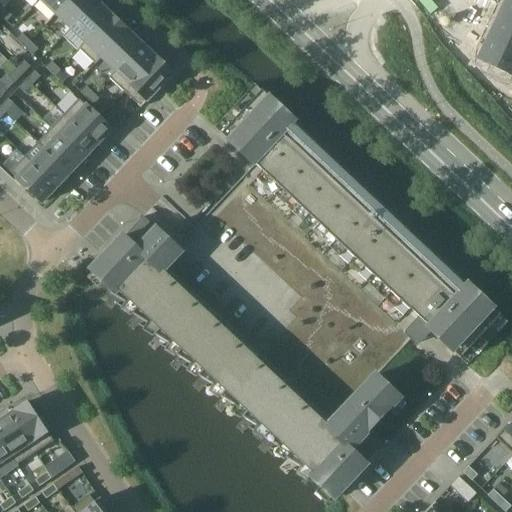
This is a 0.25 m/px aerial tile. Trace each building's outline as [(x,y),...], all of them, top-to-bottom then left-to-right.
[(40,0),(56,15),(69,0),(40,0)] [(94,0),(69,0),(56,15),(71,29),(96,2),(94,0)] [(511,3),(507,1),(498,20),(511,26),(511,3)] [(96,2),(71,29),(85,42),(85,43),(111,16),(96,2)] [(12,16),(4,8),(0,12),(0,16),(6,22),(12,16)] [(85,42),(78,49),(95,65),(102,58),(101,58),(127,30),(111,16),(85,43),(85,42)] [(511,26),(498,20),(489,40),(511,50),(511,26)] [(127,30),(101,58),(102,58),(115,71),(116,72),(142,45),(127,30)] [(22,34),(16,40),(24,48),(30,42),(22,34)] [(511,50),(489,40),(479,61),(497,69),(495,73),(511,81),(511,50)] [(38,50),(30,42),(24,48),(33,56),(38,50)] [(115,71),(109,78),(124,93),(156,59),(142,45),(116,72),(115,71)] [(156,59),(124,93),(140,108),(173,74),(156,59)] [(24,61),(16,70),(22,76),(30,67),(24,61)] [(51,62),(46,68),(54,76),(60,70),(51,62)] [(14,84),(22,76),(16,70),(8,78),(14,84)] [(68,78),(60,70),(54,76),(62,84),(68,78)] [(34,71),(26,80),(32,85),(40,77),(34,71)] [(25,94),(32,85),(26,80),(19,88),(25,94)] [(86,87),(80,93),(88,100),(94,94),(86,87)] [(123,237),(91,271),(112,291),(110,294),(127,304),(128,303),(130,300),(138,308),(132,314),(149,325),(150,324),(149,323),(152,321),(160,328),(154,335),(171,346),(172,344),(171,344),(174,341),(182,349),(176,355),(192,366),(193,365),(193,364),(196,362),(204,369),(197,376),(215,387),(216,386),(215,385),(218,383),(226,390),(220,397),(237,408),(237,406),(240,403),(248,411),(241,417),(258,428),(259,427),(262,424),(270,431),(263,438),(280,449),(281,447),(284,444),(292,452),(285,459),(302,469),(303,468),(305,465),(314,472),(310,477),(333,499),(366,464),(362,461),(381,442),(369,431),(399,398),(376,376),(412,339),(417,344),(430,331),(460,359),(501,316),(469,285),(461,293),(287,129),(294,121),(262,91),(221,134),(253,165),(199,223),(195,228),(188,234),(176,248),(143,217),(142,219),(144,221),(127,240),(123,237)] [(102,102),(94,94),(88,100),(97,108),(102,102)] [(8,99),(0,107),(6,113),(14,105),(8,99)] [(79,100),(64,115),(96,146),(111,130),(79,100)] [(64,115),(51,129),(83,160),(96,146),(64,115)] [(120,130),(127,122),(121,116),(113,124),(120,130)] [(51,129),(37,144),(44,150),(45,150),(70,174),(83,160),(51,129)] [(37,144),(25,156),(32,163),(31,163),(57,188),(70,174),(45,150),(44,150),(37,144)] [(25,156),(10,172),(17,179),(14,182),(25,192),(27,189),(42,203),(57,188),(31,163),(32,163),(25,156)] [(28,402),(9,414),(35,453),(53,441),(48,433),(53,430),(43,414),(38,417),(28,402)] [(9,414),(0,420),(0,439),(11,457),(10,458),(16,466),(35,453),(9,414)] [(511,423),(509,426),(507,425),(495,438),(511,454),(511,423)] [(0,439),(0,475),(16,466),(10,458),(11,457),(0,439)] [(75,462),(70,456),(59,464),(63,470),(75,462)] [(78,467),(66,475),(71,482),(82,474),(78,467)] [(468,467),(462,473),(472,481),(477,475),(468,467)] [(35,481),(39,487),(51,479),(46,472),(35,481)] [(476,494),(458,477),(450,486),(468,503),(476,494)] [(17,493),(22,499),(33,491),(29,485),(17,493)] [(58,491),(53,485),(41,493),(46,499),(58,491)] [(487,496),(496,504),(502,498),(493,490),(487,496)] [(70,509),(72,511),(109,511),(100,499),(95,503),(89,495),(70,509)] [(0,505),(0,506),(4,511),(16,504),(11,497),(0,505)] [(40,504),(35,497),(24,505),(28,511),(40,504)] [(505,511),(511,507),(502,498),(496,504),(504,511),(505,511)] [(444,511),(435,502),(425,511),(444,511)]
